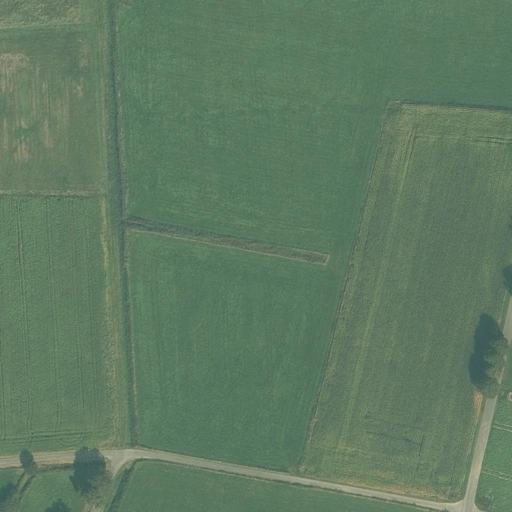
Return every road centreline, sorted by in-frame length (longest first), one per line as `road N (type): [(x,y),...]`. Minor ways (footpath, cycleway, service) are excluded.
road 1 (track): [(470,511),(142,453),(0,462)]
road 2 (unclassified): [(467,511),(511,315)]
